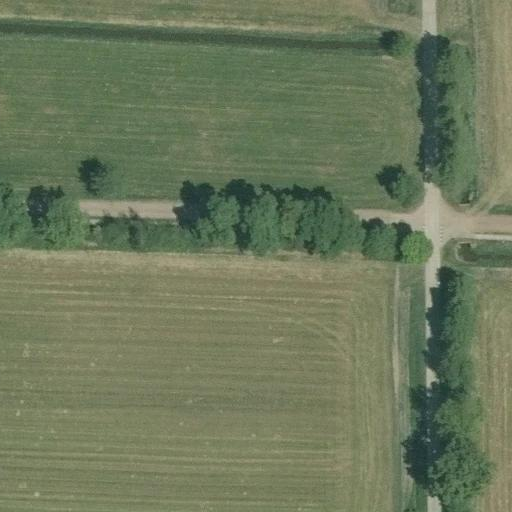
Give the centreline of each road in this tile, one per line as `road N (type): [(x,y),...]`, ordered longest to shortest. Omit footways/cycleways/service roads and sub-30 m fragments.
road 1 (track): [(0,207),(511,225)]
road 2 (unclassified): [(433,511),(428,0)]
